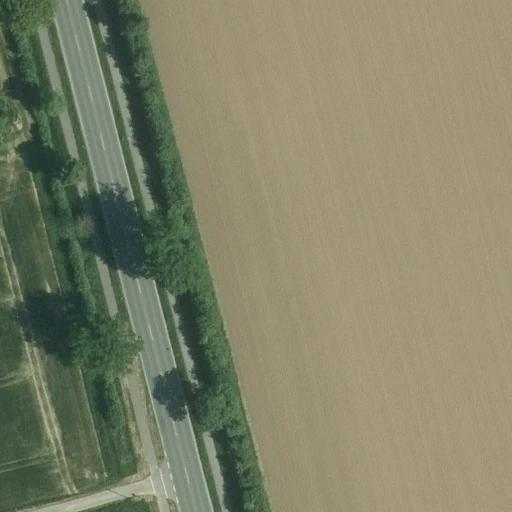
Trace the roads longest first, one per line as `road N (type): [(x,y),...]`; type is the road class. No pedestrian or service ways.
road 1 (primary): [(189,474),(66,0)]
road 2 (unclassified): [(189,474),(48,511)]
